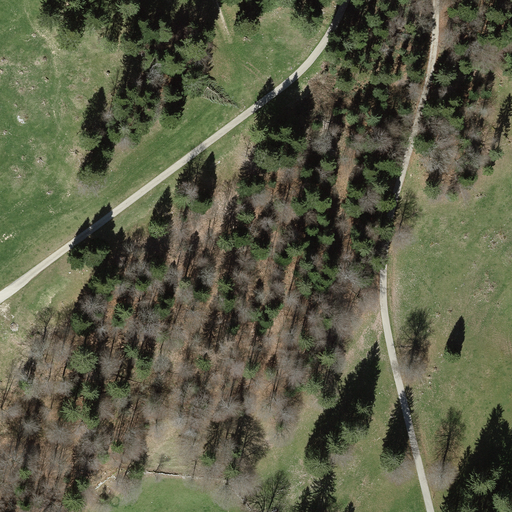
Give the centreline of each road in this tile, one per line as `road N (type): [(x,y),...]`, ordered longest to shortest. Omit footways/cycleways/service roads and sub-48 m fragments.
road 1 (track): [(440,0),(436,55),(388,244),(383,296),(386,340),(429,511)]
road 2 (track): [(0,299),(293,89),(337,40),(355,0)]
